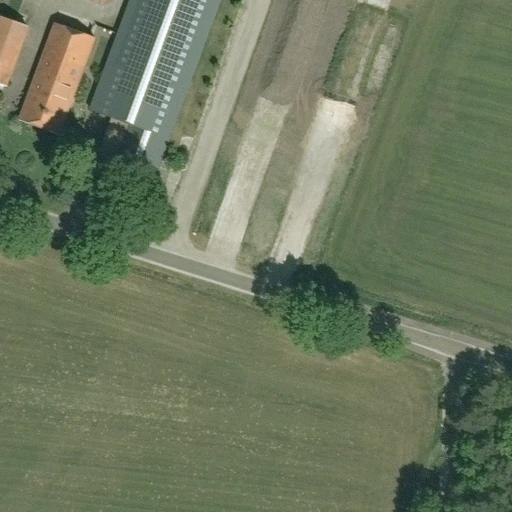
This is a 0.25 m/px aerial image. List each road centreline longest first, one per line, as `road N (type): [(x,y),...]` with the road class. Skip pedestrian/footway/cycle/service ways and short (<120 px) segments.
road 1 (unclassified): [(511,365),(0,207)]
road 2 (track): [(446,511),(461,350)]
